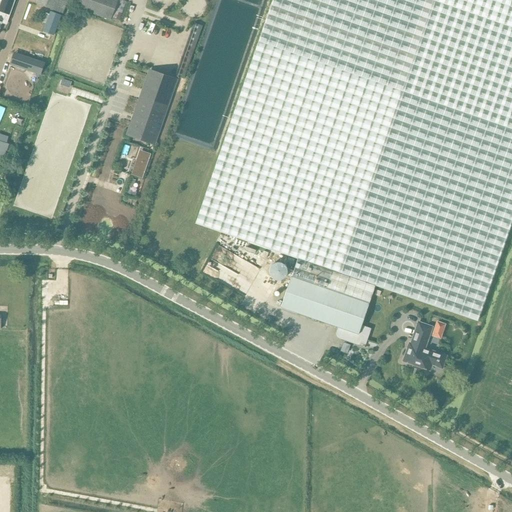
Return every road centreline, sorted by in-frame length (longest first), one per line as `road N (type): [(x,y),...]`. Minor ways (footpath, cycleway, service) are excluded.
road 1 (unclassified): [(511,481),(96,257),(0,251)]
road 2 (unknown): [(57,255),(137,6)]
